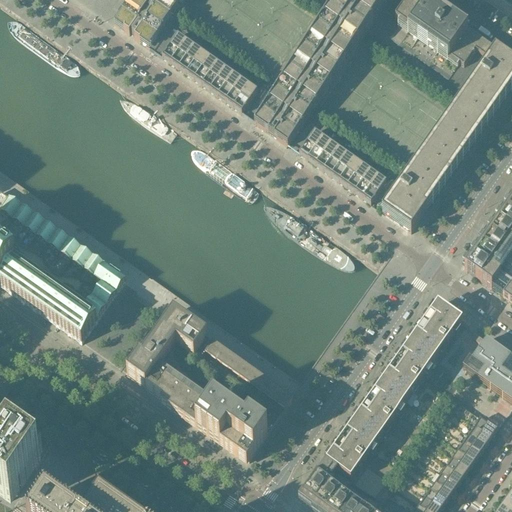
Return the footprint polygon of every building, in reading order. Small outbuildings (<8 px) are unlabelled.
[(169,33),(192,0),(126,0),(118,13),(122,16),(115,26),(114,27),(129,38),(131,36),(136,39),(134,41),(154,55),(169,33)] [(321,101),(363,40),(392,0),(342,0),(330,17),(254,125),(287,149),(321,101)] [(305,0),(330,17),(342,0),(305,0)] [(494,54),(476,41),(417,0),(392,0),(363,40),(458,106),(494,54)] [(162,61),(178,38),(169,33),(154,55),(162,61)] [(170,66),(186,44),(178,38),(162,61),(170,66)] [(186,44),(170,66),(178,72),(194,50),(186,44)] [(194,50),(178,72),(186,78),(202,55),(194,50)] [(424,211),(480,131),(511,84),(511,66),(494,54),(458,106),(382,215),(411,236),(427,213),(424,211)] [(202,55),(186,78),(194,83),(209,61),(202,55)] [(209,61),(194,83),(202,89),(217,66),(209,61)] [(217,66),(202,89),(209,94),(225,72),(217,66)] [(225,72),(209,94),(217,100),(233,78),(225,72)] [(233,78),(217,100),(225,105),(241,83),(233,78)] [(241,83),(225,105),(233,111),(249,89),(241,83)] [(249,89),(233,111),(242,117),(257,95),(249,89)] [(314,135),(299,157),(307,163),(322,141),(314,135)] [(322,141),(307,163),(315,168),(330,146),(322,141)] [(330,146),(315,168),(323,174),(338,152),(330,146)] [(338,152),(323,174),(331,180),(346,157),(338,152)] [(346,157),(331,180),(339,185),(354,163),(346,157)] [(354,163),(339,185),(346,190),(362,168),(354,163)] [(362,168),(346,190),(354,196),(370,174),(362,168)] [(370,174),(354,196),(362,201),(377,179),(370,174)] [(377,179),(362,201),(371,208),(386,186),(377,179)] [(127,286),(103,269),(92,261),(80,253),(69,245),(57,236),(45,228),(34,220),(22,212),(11,204),(0,196),(0,289),(82,348),(98,326),(107,314),(117,300),(127,286)] [(386,207),(389,200),(382,196),(378,204),(386,207)] [(511,204),(464,273),(511,306),(511,204)] [(432,369),(462,328),(462,327),(438,310),(408,352),(432,369)] [(293,403),(275,390),(171,317),(127,379),(162,404),(160,407),(247,468),(293,403)] [(511,361),(510,361),(475,336),(472,341),(483,348),(465,373),(511,406),(511,361)] [(405,409),(423,383),(432,369),(408,352),(380,391),(405,409)] [(376,449),(405,409),(380,391),(352,432),(376,449)] [(497,435),(484,426),(479,422),(474,431),(478,434),(491,443),(492,444),(495,440),(493,439),(497,435)] [(35,470),(43,459),(12,437),(0,428),(0,508),(4,511),(11,511),(13,510),(39,473),(35,470)] [(491,443),(478,434),(474,431),(468,438),(473,442),(485,451),(486,451),(489,448),(488,447),(491,443)] [(350,487),(376,449),(352,432),(325,469),(350,487)] [(485,451),(473,442),(468,438),(463,446),(467,450),(480,458),(481,459),(484,455),(482,455),(485,451)] [(480,458),(467,450),(463,446),(457,454),(462,457),(474,466),(475,467),(478,463),(477,462),(480,458)] [(474,466),(462,457),(457,454),(451,462),(469,474),(470,475),(473,471),(471,470),(474,466)] [(466,478),(469,474),(451,462),(446,470),(451,473),(463,482),(464,483),(467,479),(466,478)] [(385,511),(350,487),(325,469),(304,499),(303,498),(298,505),(308,511),(385,511)] [(463,482),(451,473),(446,470),(440,478),(445,481),(457,490),(459,491),(461,487),(460,486),(463,482)] [(457,490),(445,481),(440,478),(435,486),(452,498),(453,499),(456,495),(455,494),(457,490)] [(452,498),(435,486),(429,493),(434,497),(446,506),(448,507),(450,503),(449,502),(452,498)] [(446,506),(434,497),(429,493),(424,501),(438,511),(443,511),(445,511),(443,510),(446,506)] [(46,500),(37,511),(117,511),(100,499),(90,511),(86,511),(86,510),(86,509),(85,508),(84,508),(83,508),(82,508),(82,509),(61,494),(53,506),(46,500)] [(438,511),(424,501),(418,509),(422,511),(438,511)] [(511,511),(511,504),(506,501),(501,508),(505,511),(511,511)]
